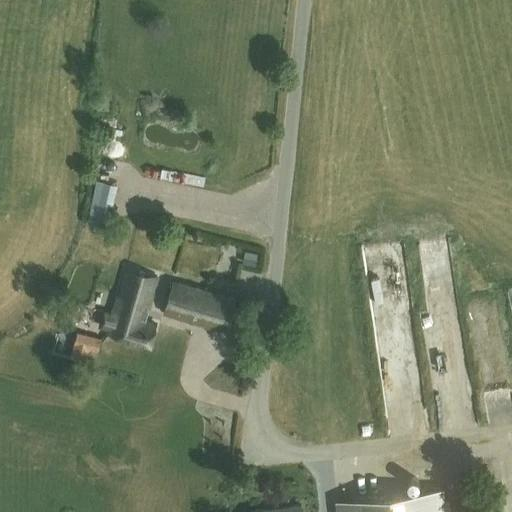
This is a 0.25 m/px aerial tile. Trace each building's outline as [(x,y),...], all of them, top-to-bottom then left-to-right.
[(117,295),(106,332),(150,344),(156,323),(143,320),(155,276),(126,268),(118,296),(117,295)] [(172,280),(163,311),(225,328),(234,297),(172,280)] [(234,306),(233,329),(246,329),(247,306),(234,306)] [(102,331),(78,324),(69,355),(85,360),(89,346),(97,349),(102,331)] [(511,373),(486,376),(487,392),(511,389),(511,373)] [(511,438),(499,440),(500,448),(511,447),(511,438)] [(441,511),(439,488),(337,500),(338,511),(441,511)]
